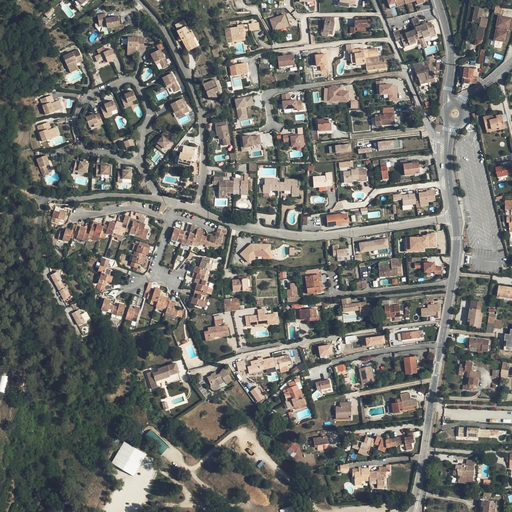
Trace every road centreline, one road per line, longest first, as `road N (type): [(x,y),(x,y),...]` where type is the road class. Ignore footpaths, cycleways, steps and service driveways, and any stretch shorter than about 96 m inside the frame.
road 1 (residential): [(199,210),(124,195),(41,198),(43,272),(78,335)]
road 2 (tertiary): [(454,217),(442,344),(411,511)]
road 3 (residential): [(199,210),(241,230),(323,236),(454,217)]
road 4 (residential): [(136,0),(157,17),(196,94),(203,128),(199,210)]
